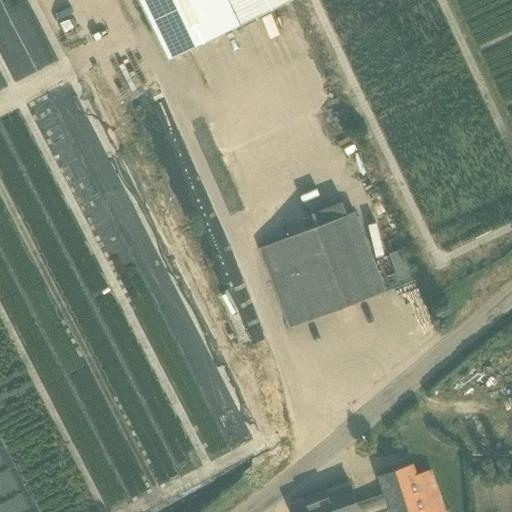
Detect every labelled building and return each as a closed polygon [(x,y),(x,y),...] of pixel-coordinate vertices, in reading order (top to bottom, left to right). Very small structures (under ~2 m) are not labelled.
[(138,0),(168,61),(292,0),(138,0)] [(385,292),(354,212),(261,247),(292,327),(385,292)] [(389,254),(399,281),(410,277),(401,250),(389,254)] [(164,379),(181,378),(179,357),(162,358),(164,379)] [(232,450),(208,401),(185,412),(208,461),(232,450)] [(379,475),(390,511),(453,511),(453,509),(447,511),(433,469),(417,474),(414,464),(379,475)] [(360,511),(350,484),(350,483),(291,505),(293,511),(360,511)]
